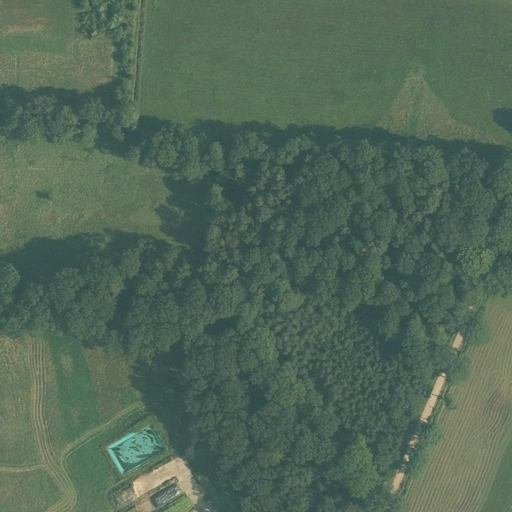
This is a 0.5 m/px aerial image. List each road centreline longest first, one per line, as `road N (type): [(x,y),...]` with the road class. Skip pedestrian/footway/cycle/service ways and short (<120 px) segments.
road 1 (track): [(0,288),(112,259),(487,271)]
road 2 (track): [(487,271),(382,511)]
